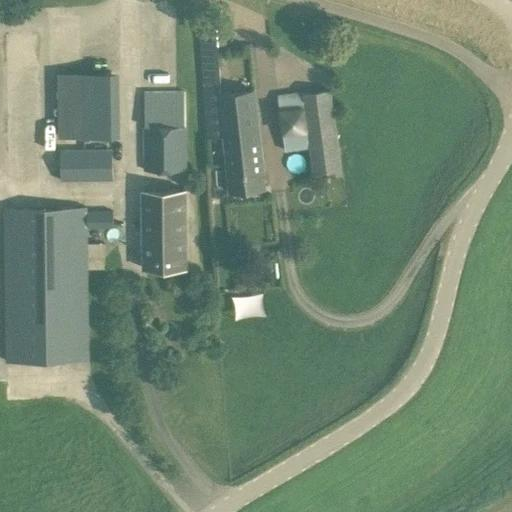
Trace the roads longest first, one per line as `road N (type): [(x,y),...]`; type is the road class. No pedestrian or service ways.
road 1 (unclassified): [(218,511),(403,391),(434,337),(461,232),(511,137)]
road 2 (unclassified): [(511,93),(417,30),(298,0)]
